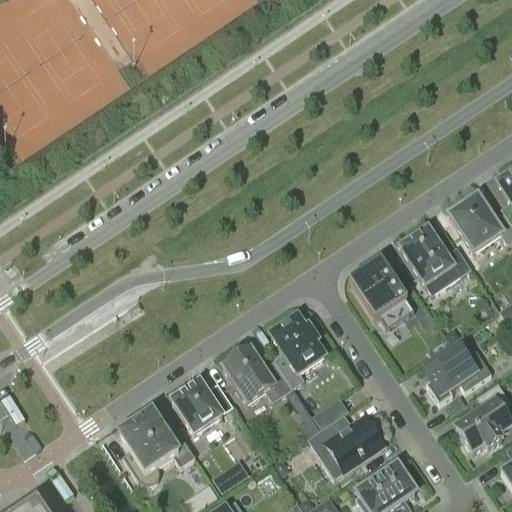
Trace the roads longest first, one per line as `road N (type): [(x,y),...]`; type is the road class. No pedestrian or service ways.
road 1 (tertiary): [(0,365),(124,284),(252,256),(511,84)]
road 2 (tertiary): [(457,0),(0,304)]
road 3 (residential): [(314,275),(463,510)]
road 4 (residential): [(100,419),(314,275)]
road 5 (residential): [(314,275),(511,144)]
road 6 (residential): [(0,407),(69,511)]
